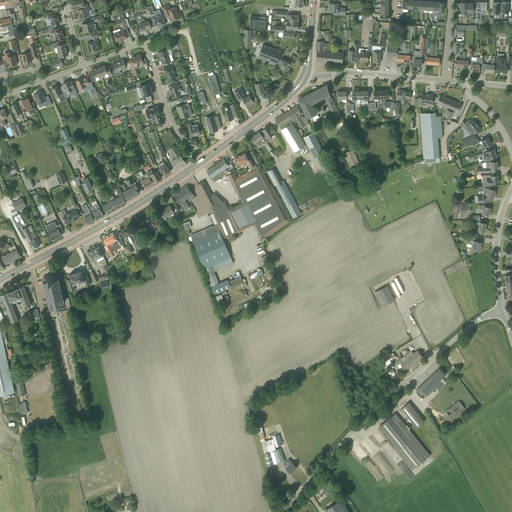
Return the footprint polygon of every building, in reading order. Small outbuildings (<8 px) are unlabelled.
[(7,0),(0,0),(0,9),(5,8),(9,7),(7,0)] [(18,0),(7,0),(9,7),(13,7),(17,6),(17,2),(18,2),(20,7),(19,8),(21,17),(26,16),(24,7),(23,1),(19,2),(18,0)] [(289,0),(289,8),(294,9),(295,6),(303,6),(303,0),(289,0)] [(480,7),(476,8),(476,20),(481,20),(481,12),(486,12),(486,2),(480,2),(480,7)] [(502,7),(499,7),(499,18),(503,18),(503,13),(508,13),(508,2),(502,2),(502,7)] [(80,9),(77,10),(80,18),(89,16),(89,15),(92,14),(90,10),(87,3),(84,4),(79,5),(80,9)] [(335,15),(340,15),(345,15),(345,7),(342,7),(339,7),(339,3),(328,3),(328,11),(335,11),(335,15)] [(162,7),(163,10),(166,18),(169,16),(171,21),(176,19),(176,20),(180,18),(179,14),(178,14),(176,7),(169,8),(168,5),(162,7)] [(166,24),(162,13),(161,13),(160,11),(154,13),(153,8),(148,10),(153,25),(157,24),(158,27),(166,24)] [(55,13),(46,15),(47,20),(50,20),(51,24),(47,25),(48,29),(57,26),(57,24),(60,23),(58,16),(56,16),(55,13)] [(289,19),(289,22),(298,22),(299,15),(286,14),(286,19),(289,19)] [(269,17),(250,16),(249,28),(268,29),(269,17)] [(0,19),(0,23),(1,27),(13,24),(11,17),(0,19)] [(144,18),(142,19),(146,30),(151,28),(149,20),(145,21),(144,18)] [(146,30),(142,19),(140,20),(141,22),(138,24),(141,32),(146,30)] [(93,21),(81,24),(82,25),(83,25),(83,27),(82,27),(84,32),(85,32),(85,33),(88,32),(87,31),(93,29),(92,25),(92,26),(91,24),(94,24),(93,21)] [(298,22),(289,22),(288,25),(285,24),(285,29),(298,30),(298,22)] [(51,34),(51,35),(50,36),(51,39),(52,39),(53,40),(55,39),(55,40),(64,37),(62,30),(60,31),(59,27),(54,29),(51,29),(50,30),(51,34)] [(39,32),(36,33),(34,28),(30,29),(33,38),(40,35),(39,32)] [(113,33),(116,42),(122,39),(122,40),(127,38),(124,28),(120,29),(120,28),(113,31),(113,33)] [(241,33),(241,36),(243,36),(242,43),(244,43),(251,43),(251,42),(256,42),(257,37),(251,36),(252,30),(243,30),(243,33),(241,33)] [(93,38),(93,41),(87,43),(90,52),(93,51),(94,53),(100,51),(97,40),(97,37),(100,36),(99,31),(90,34),(91,39),(93,38)] [(397,61),(403,61),(405,43),(405,39),(402,39),(401,51),(399,51),(398,52),(397,61)] [(386,55),(396,55),(398,41),(388,40),(386,55)] [(315,61),(327,62),(328,51),(329,44),(324,43),(324,42),(316,41),(315,50),(316,50),(315,61)] [(55,48),(57,48),(58,52),(56,53),(58,58),(68,55),(64,43),(59,44),(58,42),(51,44),(52,46),(52,47),(53,47),(54,48),(55,48)] [(358,52),(359,48),(359,43),(353,42),(353,50),(348,50),(347,60),(354,60),(354,59),(358,59),(358,52)] [(33,57),(38,55),(34,44),(30,45),(29,45),(31,52),(30,52),(22,54),(24,63),(32,61),(31,57),(33,56),(33,57)] [(276,65),(277,62),(279,63),(280,59),(278,58),(281,51),(262,44),(257,58),(276,65)] [(359,48),(358,52),(360,53),(359,61),(367,62),(369,50),(366,50),(366,49),(359,48)] [(158,52),(160,58),(169,55),(167,49),(158,52)] [(7,63),(9,62),(10,66),(17,64),(15,54),(11,55),(10,51),(4,53),(7,63)] [(342,63),(343,53),(328,51),(327,62),(342,63)] [(373,62),(380,63),(381,51),(374,51),(373,62)] [(503,57),(504,54),(497,53),(496,71),(507,72),(508,64),(505,64),(506,57),(503,57)] [(138,68),(137,64),(143,62),(140,54),(132,57),(133,60),(129,61),(135,76),(137,75),(135,69),(138,68)] [(169,55),(160,58),(162,64),(171,61),(169,55)] [(421,58),(421,55),(413,55),(413,57),(413,60),(412,62),(414,62),(414,65),(421,66),(422,58),(421,58)] [(486,72),(493,72),(495,56),(492,56),(492,57),(491,61),(490,61),(490,64),(486,64),(486,72)] [(472,70),(479,71),(480,63),(482,64),(482,57),(476,57),(472,57),(471,64),(472,64),(472,70)] [(52,62),(54,67),(63,64),(61,58),(52,62)] [(287,71),(289,65),(290,65),(291,63),(290,62),(290,61),(281,58),(280,59),(279,63),(277,67),(287,71)] [(119,61),(112,64),(115,71),(112,72),(114,76),(120,74),(119,70),(121,69),(122,70),(127,68),(127,70),(131,69),(128,62),(125,63),(123,59),(119,60),(119,61)] [(105,65),(98,67),(102,78),(112,75),(109,66),(105,67),(105,65)] [(163,69),(164,72),(165,72),(168,81),(176,78),(174,74),(176,74),(173,66),(163,69)] [(102,78),(98,67),(91,70),(92,72),(89,73),(92,82),(102,78)] [(76,81),(78,85),(77,85),(79,90),(86,86),(86,85),(91,83),(88,76),(85,78),(83,79),(83,78),(83,79),(82,78),(76,81)] [(64,83),(62,83),(62,84),(66,92),(69,91),(70,93),(73,92),(75,98),(78,96),(72,81),(69,82),(68,81),(64,83)] [(149,82),(139,86),(143,97),(153,93),(152,89),(151,86),(149,82)] [(168,87),(169,90),(170,90),(173,97),(181,95),(179,91),(181,91),(178,83),(168,87)] [(263,93),(261,83),(255,85),(257,95),(263,93)] [(317,113),(312,104),(319,100),(321,104),(324,102),(327,107),(328,106),(334,118),(340,115),(329,94),(330,94),(327,85),(298,99),(308,118),(317,113)] [(52,88),(51,89),(55,97),(58,96),(60,102),(66,99),(66,98),(63,91),(60,92),(57,86),(52,88)] [(89,90),(93,99),(98,96),(94,87),(89,90)] [(234,91),(237,97),(240,102),(240,101),(243,100),(246,106),(253,102),(249,95),(246,97),(240,87),(234,91)] [(378,108),(381,108),(381,90),(373,91),(374,99),(377,99),(378,108)] [(389,90),(381,90),(381,108),(390,107),(390,110),(395,110),(394,108),(393,101),(385,102),(385,99),(389,99),(389,90)] [(398,99),(406,100),(407,99),(409,99),(410,92),(406,92),(406,91),(399,90),(398,98),(398,99)] [(41,91),(33,95),(36,100),(37,100),(38,104),(42,102),(43,105),(45,104),(46,106),(46,107),(52,104),(48,96),(44,98),(43,94),(44,94),(43,92),(42,93),(41,91)] [(338,92),(338,97),(338,99),(338,102),(342,102),(342,99),(346,99),(346,91),(338,92)] [(361,104),(360,91),(352,91),(353,98),(353,102),(356,102),(356,103),(357,103),(360,103),(360,104),(361,104)] [(421,98),(417,97),(416,106),(423,107),(423,104),(432,105),(433,94),(427,93),(427,94),(421,94),(421,98)] [(440,95),(436,103),(443,106),(442,108),(445,110),(442,116),(450,119),(454,111),(454,110),(458,112),(461,104),(440,95)] [(24,104),(22,105),(24,109),(26,108),(27,110),(28,110),(30,113),(36,111),(34,107),(35,107),(33,102),(31,104),(28,98),(23,101),(24,104)] [(12,105),(11,105),(12,109),(11,110),(12,113),(14,112),(15,115),(15,116),(16,119),(20,117),(21,120),(26,117),(21,107),(19,108),(16,103),(15,103),(13,103),(12,104),(12,105)] [(179,113),(181,118),(189,115),(185,104),(176,107),(178,113),(179,113)] [(225,115),(223,116),(225,121),(233,119),(231,110),(232,110),(230,105),(225,106),(226,109),(224,110),(225,115)] [(154,122),(153,122),(155,128),(162,125),(160,120),(158,115),(160,114),(159,112),(160,112),(159,108),(158,108),(157,106),(146,110),(148,118),(149,118),(150,122),(153,121),(154,122)] [(296,106),(275,119),(281,129),(280,129),(294,152),(305,145),(302,139),(301,138),(292,123),(297,119),(302,128),(309,124),(305,116),(302,117),(300,114),(301,113),(296,106)] [(420,113),(423,159),(439,157),(438,138),(442,137),(441,117),(436,117),(436,112),(420,113)] [(210,120),(208,121),(210,128),(208,129),(210,132),(218,130),(215,121),(216,121),(214,116),(209,118),(210,120)] [(468,120),(462,125),(464,128),(465,129),(466,131),(469,129),(473,134),(477,132),(481,129),(473,120),(470,122),(468,120)] [(183,123),(185,127),(187,126),(189,133),(191,132),(192,136),(197,135),(197,136),(200,135),(198,126),(192,127),(190,121),(183,123)] [(16,126),(20,135),(24,134),(23,132),(22,132),(19,124),(16,126)] [(263,129),(262,130),(265,134),(262,136),(266,142),(267,143),(270,140),(268,138),(274,134),(276,132),(271,126),(269,127),(268,125),(267,126),(266,126),(265,126),(265,127),(264,127),(264,128),(263,128),(263,129)] [(348,128),(350,134),(358,130),(356,125),(348,128)] [(64,138),(60,140),(62,145),(71,141),(65,127),(60,130),(64,138)] [(259,131),(251,137),(254,141),(255,143),(256,143),(259,147),(266,142),(262,136),(259,132),(259,131)] [(303,137),(301,138),(302,139),(305,145),(310,152),(311,152),(314,158),(324,153),(313,132),(303,137)] [(475,135),(463,140),(465,144),(476,138),(475,135)] [(482,144),(476,147),(478,151),(484,147),(491,144),(489,140),(490,140),(488,137),(487,138),(487,137),(481,141),(482,144)] [(169,149),(175,158),(171,161),(177,168),(185,162),(174,145),(169,149)] [(157,148),(161,159),(165,157),(162,146),(157,148)] [(343,153),(350,167),(359,162),(353,149),(343,153)] [(496,156),(495,153),(496,153),(494,149),(494,150),(493,149),(487,151),(487,152),(483,154),(483,156),(482,157),(483,160),(485,160),(489,159),(490,159),(496,156)] [(468,155),(470,159),(481,155),(480,151),(468,155)] [(147,158),(150,165),(151,164),(155,163),(150,152),(147,154),(143,156),(144,159),(147,158)] [(249,168),(250,170),(257,167),(256,165),(254,165),(251,159),(249,160),(245,152),(235,157),(239,165),(246,162),(249,168)] [(223,170),(228,166),(224,159),(206,171),(214,182),(225,174),(223,170)] [(156,165),(159,169),(162,173),(163,172),(165,175),(170,172),(163,161),(156,165)] [(476,169),(477,176),(481,175),(481,173),(490,172),(490,169),(497,169),(497,161),(485,162),(486,168),(476,169)] [(232,205),(228,207),(239,232),(240,232),(242,231),(242,229),(248,227),(249,228),(253,226),(254,228),(255,227),(259,233),(257,234),(260,240),(265,237),(288,220),(259,165),(257,167),(250,170),(237,177),(234,172),(227,175),(236,195),(238,194),(241,200),(237,202),(238,204),(232,207),(232,205)] [(5,174),(6,177),(17,172),(15,168),(5,174)] [(275,185),(293,218),(301,214),(283,180),(280,182),(273,168),(266,171),(274,185),(275,185)] [(146,172),(147,172),(149,176),(150,179),(153,178),(154,182),(161,178),(157,170),(153,172),(151,169),(146,172)] [(147,172),(143,174),(141,170),(135,174),(138,180),(141,178),(145,187),(152,183),(150,179),(149,176),(147,172)] [(55,175),(59,184),(66,181),(62,172),(55,175)] [(481,175),(477,176),(477,177),(480,177),(481,177),(486,177),(486,179),(486,184),(486,186),(493,186),(492,183),(498,183),(498,179),(499,178),(499,176),(498,176),(498,175),(490,175),(490,172),(481,173),(481,175)] [(93,185),(88,176),(84,178),(85,181),(81,183),(86,192),(90,190),(89,187),(93,185)] [(131,187),(126,190),(123,184),(120,186),(121,190),(127,200),(139,193),(137,190),(138,189),(136,185),(136,184),(132,177),(125,180),(128,186),(130,185),(131,187)] [(228,207),(226,202),(215,193),(211,194),(204,181),(197,184),(210,207),(213,213),(220,229),(192,241),(204,269),(231,257),(225,243),(233,240),(231,236),(235,234),(237,238),(240,236),(241,235),(240,232),(239,232),(228,207)] [(189,202),(195,197),(187,186),(174,195),(184,210),(190,207),(185,200),(187,198),(189,202)] [(493,198),(495,190),(484,188),(482,195),(477,196),(474,196),(475,203),(485,202),(485,196),(493,198)] [(101,205),(106,212),(126,202),(122,194),(114,198),(112,195),(105,199),(107,202),(101,205)] [(12,202),(16,211),(26,206),(22,197),(12,202)] [(104,215),(97,203),(90,207),(96,219),(104,215)] [(78,206),(78,205),(74,207),(75,209),(66,213),(64,209),(61,211),(67,224),(73,221),(78,218),(80,217),(79,215),(82,213),(81,212),(78,206)] [(159,212),(165,220),(169,218),(168,216),(174,212),(169,205),(159,212)] [(481,213),(488,215),(490,208),(479,205),(478,209),(482,210),(481,213)] [(85,218),(88,224),(94,220),(91,214),(90,214),(88,210),(85,211),(87,216),(84,217),(84,218),(85,218)] [(12,218),(18,228),(25,224),(19,214),(12,218)] [(150,219),(149,220),(148,219),(139,225),(143,231),(147,228),(149,231),(159,225),(154,217),(150,219)] [(45,226),(52,240),(61,235),(54,221),(45,226)] [(183,223),(185,229),(192,227),(190,221),(183,223)] [(475,225),(478,226),(477,230),(484,232),(486,224),(476,221),(475,225)] [(29,242),(33,250),(39,247),(37,243),(39,242),(37,238),(33,231),(34,231),(31,225),(22,230),(29,242)] [(127,244),(133,241),(137,250),(142,247),(139,239),(136,233),(134,235),(130,229),(122,233),(127,244)] [(105,246),(107,250),(111,257),(116,254),(114,250),(115,250),(111,243),(117,239),(113,232),(103,238),(107,245),(105,246)] [(474,245),(473,248),(471,247),(470,251),(476,253),(477,249),(480,250),(481,242),(469,239),(469,235),(461,234),(460,240),(466,240),(465,243),(474,245)] [(10,251),(1,256),(5,264),(21,256),(15,245),(8,248),(10,251)] [(87,252),(89,256),(95,267),(106,261),(106,260),(99,248),(100,247),(99,245),(91,249),(91,250),(87,252)] [(266,255),(261,256),(266,269),(270,267),(266,255)] [(89,283),(91,282),(90,278),(88,279),(86,274),(82,275),(81,270),(69,274),(71,279),(67,280),(70,291),(75,290),(73,284),(76,283),(77,286),(80,285),(80,282),(84,281),(86,286),(90,285),(89,283)] [(43,281),(43,282),(44,282),(50,311),(55,310),(54,308),(56,310),(59,309),(60,307),(60,309),(65,308),(70,307),(68,297),(63,298),(59,279),(60,278),(59,278),(58,278),(54,279),(54,277),(55,277),(55,276),(54,275),(53,275),(53,273),(52,273),(48,274),(47,274),(47,275),(43,276),(43,277),(44,281),(43,281)] [(232,286),(244,281),(241,275),(229,280),(232,286)] [(394,300),(387,285),(375,292),(382,306),(394,300)] [(1,295),(3,300),(12,322),(20,319),(16,307),(14,308),(11,301),(20,298),(24,310),(29,308),(28,305),(31,304),(24,286),(1,295)] [(0,395),(14,392),(0,329),(0,328),(0,395)] [(397,360),(395,361),(398,365),(400,364),(405,371),(423,357),(417,350),(413,353),(411,350),(403,356),(404,356),(401,358),(400,357),(397,360)] [(416,390),(420,393),(424,398),(427,394),(428,395),(433,391),(432,390),(433,389),(433,388),(435,386),(438,390),(444,384),(440,380),(445,375),(439,368),(416,390)] [(15,378),(19,396),(25,395),(21,377),(15,378)] [(445,411),(451,419),(465,408),(458,400),(445,411)] [(23,403),(20,404),(21,413),(28,412),(26,401),(22,402),(23,403)] [(398,407),(401,411),(410,422),(414,419),(402,404),(398,407)] [(430,455),(398,417),(395,413),(379,426),(414,468),(430,455)] [(273,439),(261,442),(264,453),(264,454),(267,465),(273,464),(281,462),(285,460),(280,448),(276,450),(275,446),(280,445),(277,435),(272,437),(273,439)] [(403,472),(408,468),(387,444),(382,448),(403,472)] [(286,462),(283,464),(286,467),(290,473),(296,468),(289,459),(286,462)] [(378,479),(382,476),(374,468),(370,471),(378,479)] [(349,511),(341,499),(325,509),(326,511),(349,511)]
